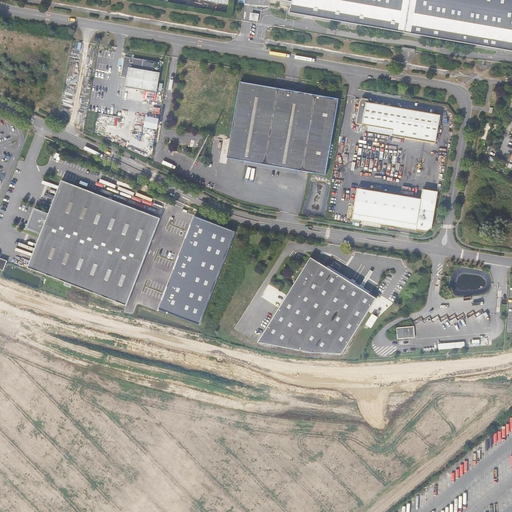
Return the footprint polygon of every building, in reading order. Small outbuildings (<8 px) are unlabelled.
[(511,0),(292,0),(291,7),(290,13),(296,14),(328,19),(366,26),(411,33),(449,40),(484,46),(511,50),(511,0)] [(126,87),(157,92),(160,73),(151,71),(152,67),(155,67),(156,62),(143,60),(134,58),(133,63),(130,62),(131,57),(125,56),(122,76),(127,77),(126,87)] [(282,88),(241,81),(227,158),(246,161),(300,170),(326,175),(339,98),(298,91),(282,88)] [(360,101),(356,123),(369,126),(393,130),(392,135),(392,136),(436,143),(441,115),(398,108),(391,106),(385,105),(379,104),(373,103),(370,103),(368,99),(363,98),(360,101)] [(393,130),(369,126),(368,131),(392,135),(393,130)] [(300,170),(246,161),(245,165),(299,174),(300,170)] [(161,218),(62,180),(60,185),(51,209),(48,215),(35,210),(29,227),(42,232),(39,238),(28,268),(127,306),(161,218)] [(353,219),(416,230),(427,232),(433,228),(438,191),(423,189),(421,199),(364,189),(360,188),(358,188),(353,219)] [(225,252),(234,234),(219,227),(215,226),(216,225),(202,218),(200,216),(199,217),(193,213),(188,223),(186,227),(191,229),(188,234),(193,237),(191,240),(189,244),(188,244),(186,248),(214,254),(217,248),(225,252)] [(311,257),(258,342),(265,344),(274,347),(285,349),(297,351),(306,352),(313,353),(323,354),(333,354),(340,354),(342,354),(377,298),(369,293),(327,267),(319,262),(318,264),(315,262),(316,260),(311,257)] [(329,264),(327,267),(369,293),(371,291),(329,264)] [(372,313),(366,324),(371,328),(378,317),(372,313)] [(414,326),(397,328),(398,339),(415,337),(414,326)]
